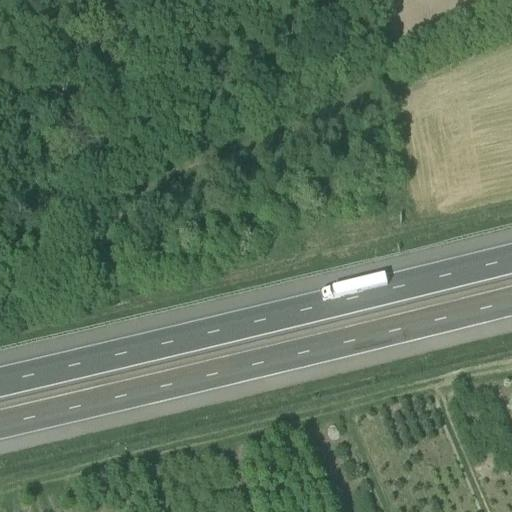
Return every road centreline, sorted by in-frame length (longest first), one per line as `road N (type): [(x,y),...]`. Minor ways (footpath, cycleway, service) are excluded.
road 1 (track): [(511,4),(432,36),(383,86),(175,186),(128,222),(88,275),(0,311)]
road 2 (motorway): [(511,259),(0,382)]
road 3 (motorway): [(0,423),(511,301)]
